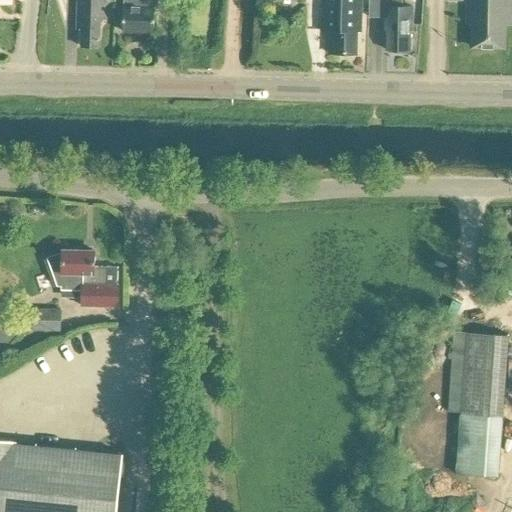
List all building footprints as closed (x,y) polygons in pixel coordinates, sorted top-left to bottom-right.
[(77,0),(77,22),(82,22),(82,47),(100,48),(100,22),(106,22),(106,0),(77,0)] [(158,8),(158,0),(124,0),(124,7),(123,32),(154,32),(155,8),(158,8)] [(361,32),(362,12),(361,0),(321,0),(321,7),(323,7),(323,18),(321,18),(321,33),(329,33),(329,54),(357,54),(357,32),(361,32)] [(387,30),(387,50),(410,51),(410,31),(412,31),(412,8),(404,7),(404,0),(371,0),(371,18),(385,19),(385,30),(387,30)] [(503,48),(504,26),(511,26),(511,0),(466,0),(466,25),(473,26),(472,48),(503,48)] [(82,306),(118,307),(119,285),(118,285),(118,267),(95,267),(95,251),(62,250),(62,253),(48,258),(59,290),(82,290),(82,306)] [(32,309),(32,332),(61,332),(61,310),(32,309)] [(448,360),(451,360),(448,414),(460,414),(456,474),(498,477),(508,336),(454,332),(452,352),(448,352),(448,360)] [(16,445),(16,444),(0,442),(0,511),(117,511),(123,455),(16,445)]
